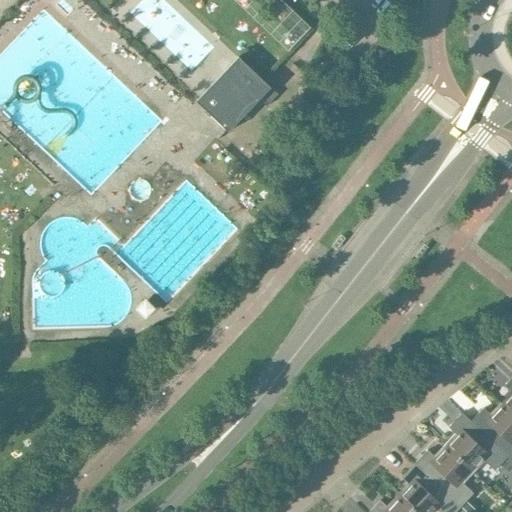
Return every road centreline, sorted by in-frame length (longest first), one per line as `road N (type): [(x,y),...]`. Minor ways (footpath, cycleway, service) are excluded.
road 1 (secondary): [(245,417),(442,165)]
road 2 (residential): [(511,324),(284,511)]
road 3 (secondary): [(245,417),(113,511)]
road 4 (secondary): [(164,511),(245,417)]
